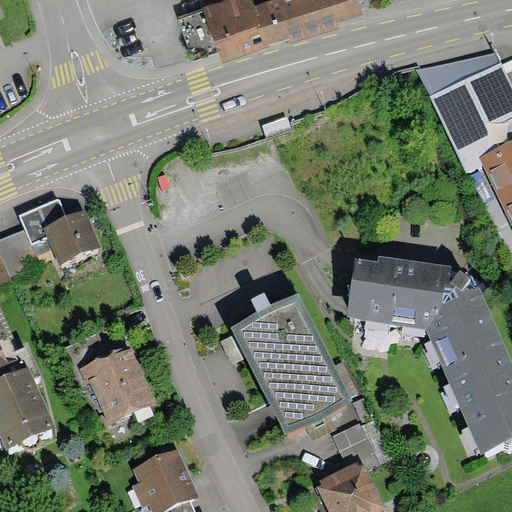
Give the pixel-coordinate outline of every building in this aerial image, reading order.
[(360,1),(359,0),(269,0),(254,5),(251,0),(238,0),(185,18),(198,56),(360,1)] [(511,153),(511,95),(501,74),(433,107),(467,176),(483,168),(511,153)] [(511,153),(483,168),(511,226),(511,153)] [(85,223),(47,238),(60,274),(99,260),(85,223)] [(511,442),(511,387),(477,300),(453,286),(356,276),(350,331),(427,339),(474,458),(511,442)] [(302,313),(239,343),(292,453),(356,422),(302,313)] [(0,399),(20,391),(0,345),(0,399)] [(155,415),(130,363),(90,381),(114,434),(155,415)] [(20,391),(0,399),(0,442),(9,464),(56,444),(31,386),(20,391)] [(178,458),(137,474),(151,511),(176,511),(196,505),(178,458)] [(378,511),(362,476),(320,496),(327,511),(378,511)]
